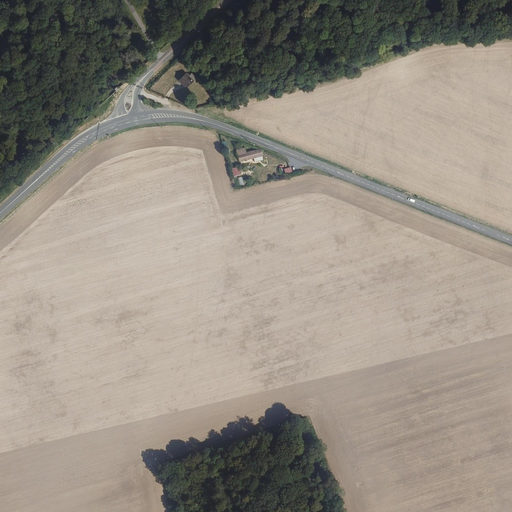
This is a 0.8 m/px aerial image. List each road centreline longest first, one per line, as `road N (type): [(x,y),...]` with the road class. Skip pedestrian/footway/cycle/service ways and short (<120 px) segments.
road 1 (primary): [(137,118),(213,124),(511,241)]
road 2 (primary): [(0,214),(75,148),(116,124)]
